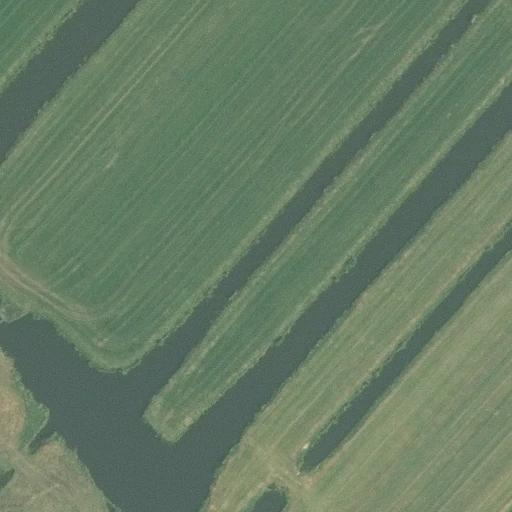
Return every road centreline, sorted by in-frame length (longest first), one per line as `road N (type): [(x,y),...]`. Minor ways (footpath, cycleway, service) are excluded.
road 1 (track): [(6,316),(288,0)]
road 2 (track): [(313,511),(511,288)]
